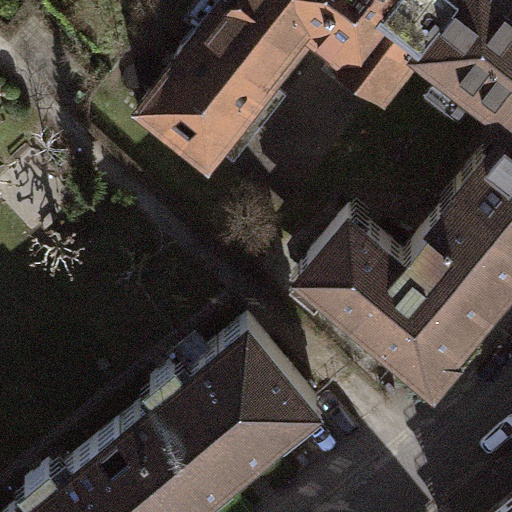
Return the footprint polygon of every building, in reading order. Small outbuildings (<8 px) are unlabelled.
[(313,24),(342,47),(342,57),(346,66),(352,74),(361,78),(371,79),(380,77),(385,81),(417,41),(498,105),(511,88),(511,0),(215,0),(175,51),(178,53),(143,98),(208,150),(244,105),(247,108),(313,24)] [(455,176),(459,179),(511,222),(511,88),(498,105),(507,112),(455,176)] [(482,302),(511,265),(511,222),(459,179),(404,245),(350,200),(299,261),(434,373),(457,346),(450,340),(482,302)] [(122,412),(186,491),(208,474),(223,462),(227,467),(318,393),(248,308),(182,362),(175,353),(150,373),(158,383),(122,412)] [(0,511),(161,511),(186,491),(122,412),(57,465),(50,455),(25,476),(33,485),(0,511)] [(511,511),(511,491),(486,511),(511,511)]
